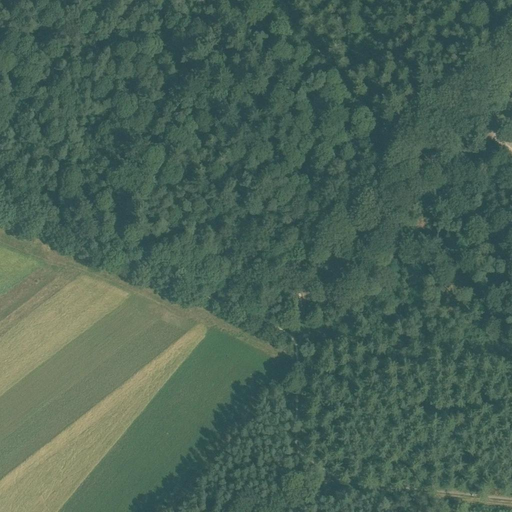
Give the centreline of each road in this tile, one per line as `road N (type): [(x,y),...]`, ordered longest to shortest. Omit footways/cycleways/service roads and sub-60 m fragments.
road 1 (track): [(0,189),(297,329),(306,361),(306,469),(319,484),(511,503)]
road 2 (unknown): [(39,0),(173,91),(327,214),(313,333),(311,474),(262,511)]
road 3 (track): [(511,240),(427,154),(511,53)]
